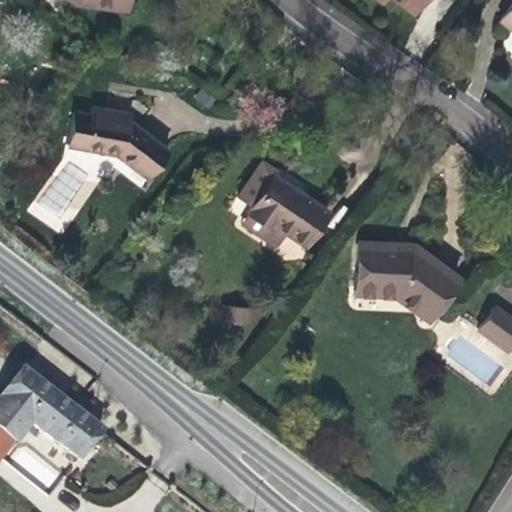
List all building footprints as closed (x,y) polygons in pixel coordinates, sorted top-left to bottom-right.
[(126,0),(74,0),(77,2),(126,8),(126,0)] [(420,0),(377,0),(381,3),(383,0),(395,0),(411,12),(420,0)] [(511,1),(498,19),(511,29),(511,1)] [(112,111),(90,108),(88,115),(71,112),(66,144),(115,153),(147,178),(167,152),(128,122),(129,120),(111,117),(112,111)] [(129,120),(130,114),(120,113),(112,111),(111,117),(129,120)] [(237,194),(252,204),(272,174),(276,168),(262,158),(237,194)] [(77,205),(71,202),(86,174),(62,160),(31,216),(62,233),(77,205)] [(304,244),(327,211),(313,202),(272,174),(252,204),(247,211),(248,212),(270,226),(272,222),(284,231),(304,244)] [(270,226),(248,212),(241,222),(274,245),(284,231),(272,222),(270,226)] [(404,294),(431,314),(457,279),(412,245),(401,245),(357,242),(354,286),(376,286),(375,293),(393,294),(404,294)] [(428,319),(431,314),(404,294),(393,294),(428,319)] [(232,321),(234,306),(222,305),(220,320),(232,321)] [(252,323),(254,309),(234,306),(232,321),(252,323)] [(476,327),(506,350),(507,349),(511,353),(511,320),(493,306),(476,327)] [(99,430),(20,369),(0,394),(0,430),(12,440),(14,441),(29,421),(77,458),(99,430)] [(0,454),(12,440),(0,430),(0,454)]
